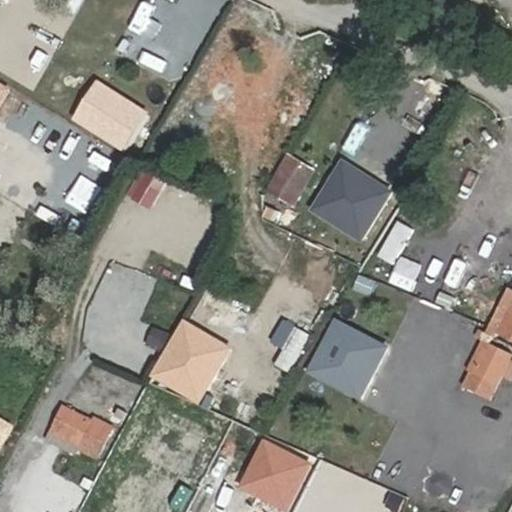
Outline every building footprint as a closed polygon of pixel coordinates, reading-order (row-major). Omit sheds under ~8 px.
[(13,62),(8,75),(30,84),(35,71),(13,62)] [(445,105),(450,92),(431,86),(427,99),(445,105)] [(358,170),(375,143),(363,136),(347,163),(358,170)] [(267,191),(298,209),(320,170),(290,153),(267,191)] [(133,200),(154,209),(167,178),(146,169),(133,200)] [(283,296),(328,314),(346,270),(301,252),(283,296)] [(511,367),(511,295),(506,293),(463,387),(496,402),(511,367)] [(211,410),(216,396),(199,390),(194,404),(211,410)] [(99,463),(116,428),(66,403),(49,438),(99,463)] [(271,493),(298,504),(312,469),(285,459),(271,493)] [(251,511),(264,483),(236,470),(223,498),(251,511)] [(375,504),(381,493),(356,480),(350,491),(375,504)] [(52,484),(47,497),(74,507),(79,494),(52,484)]
